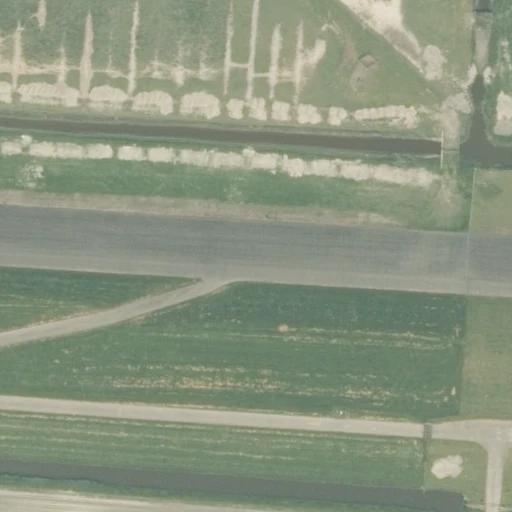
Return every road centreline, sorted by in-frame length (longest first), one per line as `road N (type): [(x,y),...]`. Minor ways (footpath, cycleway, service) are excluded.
road 1 (track): [(0,258),(511,287)]
road 2 (track): [(0,338),(198,289),(223,271)]
